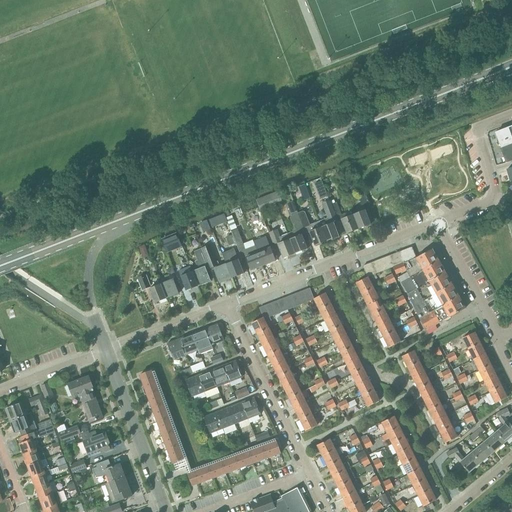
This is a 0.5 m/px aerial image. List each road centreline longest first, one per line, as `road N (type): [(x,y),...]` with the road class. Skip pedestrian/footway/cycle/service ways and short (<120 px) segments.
road 1 (primary): [(0,266),(511,66)]
road 2 (residential): [(228,305),(440,224)]
road 3 (residential): [(309,472),(228,305)]
road 4 (residential): [(166,511),(106,351)]
road 5 (residential): [(511,116),(480,128),(492,197),(440,224)]
road 6 (residential): [(106,351),(228,305)]
road 7 (residential): [(497,341),(440,224)]
